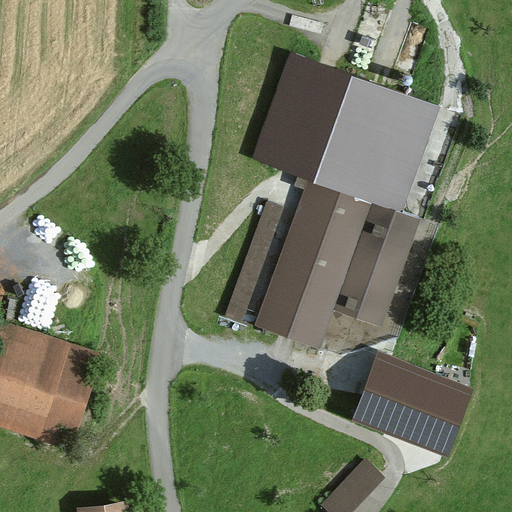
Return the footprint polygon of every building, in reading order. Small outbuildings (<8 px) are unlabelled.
[(442,108),(293,51),(254,153),(309,174),(254,319),(319,344),(334,306),(378,323),(420,215),(403,208),(442,108)] [(283,205),(267,199),(226,314),(243,320),(283,205)] [(0,319),(0,420),(72,441),(98,347),(0,319)] [(460,371),(365,352),(352,419),(447,438),(460,371)] [(365,454),(321,503),(331,511),(352,511),(387,474),(365,454)] [(133,511),(131,494),(75,503),(76,511),(133,511)]
